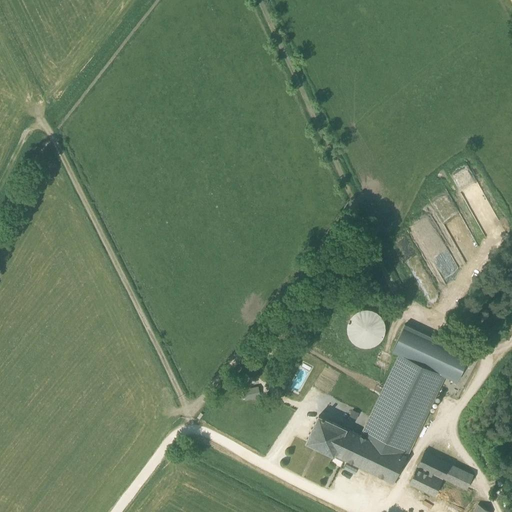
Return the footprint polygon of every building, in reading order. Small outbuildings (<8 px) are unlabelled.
[(355,307),(345,338),(377,349),(388,318),(355,307)] [(443,342),(431,369),(444,375),(457,381),(470,355),(443,342)] [(361,435),(406,456),(444,375),(431,369),(399,354),(361,435)] [(353,410),(350,415),(357,418),(359,413),(353,410)] [(406,456),(361,435),(319,415),(306,442),(334,455),(335,453),(394,482),(406,456)] [(409,482),(435,495),(444,477),(461,485),(468,472),(424,451),(409,482)] [(344,469),(355,473),(358,465),(347,461),(344,469)]
